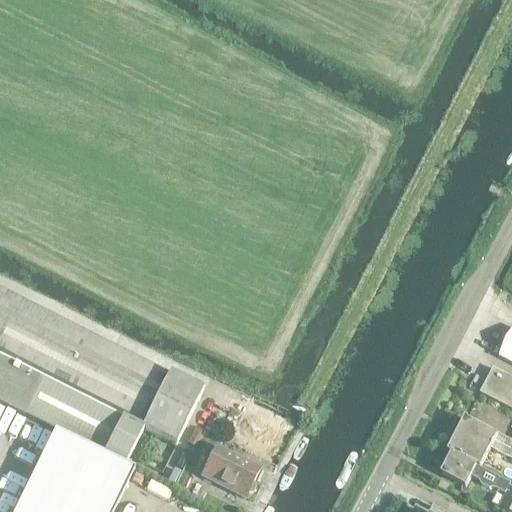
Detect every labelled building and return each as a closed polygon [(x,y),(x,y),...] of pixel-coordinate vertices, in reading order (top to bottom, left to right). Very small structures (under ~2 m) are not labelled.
[(0,404),(124,467),(142,432),(175,449),(202,394),(0,291),(0,404)] [(511,332),(498,359),(511,366),(511,332)] [(511,379),(493,370),(479,395),(511,412),(511,379)] [(450,454),(453,456),(480,470),(491,450),(511,461),(511,442),(497,435),(496,437),(467,422),(450,454)] [(15,511),(114,511),(134,473),(54,434),(15,511)] [(245,500),(259,472),(215,450),(201,478),(245,500)] [(480,470),(453,456),(442,476),(465,488),(471,478),(479,482),(481,486),(489,490),(494,490),(499,480),(480,470)] [(499,480),(494,490),(502,494),(503,492),(507,494),(509,489),(506,487),(507,484),(499,480)] [(498,510),(503,511),(511,511),(511,487),(511,486),(509,489),(507,494),(498,510)]
